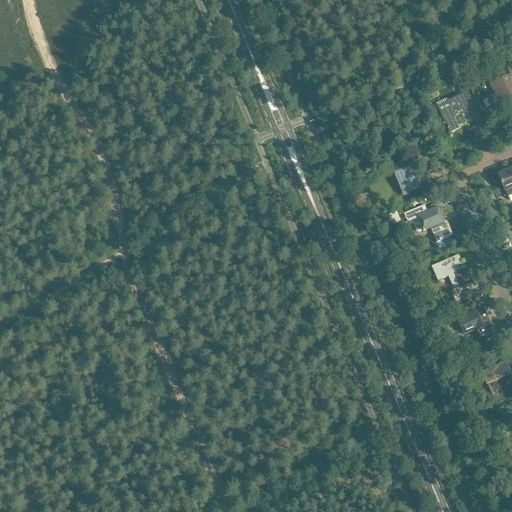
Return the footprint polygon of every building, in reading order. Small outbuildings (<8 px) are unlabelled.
[(487,99),(489,103),(493,113),(507,106),(505,103),(511,100),(511,86),(507,76),(506,77),(503,70),(491,75),(494,82),(499,93),(487,99)] [(466,90),(461,79),(455,82),(459,93),(466,90)] [(457,127),(474,119),(462,94),(447,101),(450,107),(440,112),(450,133),(458,129),(457,127)] [(415,176),(408,159),(392,166),(400,186),(404,185),(407,192),(412,190),(421,186),(417,175),(415,176)] [(367,165),(361,167),(363,174),(370,171),(367,165)] [(511,169),(498,175),(508,197),(511,195),(511,169)] [(438,207),(427,211),(426,212),(423,206),(404,214),(408,222),(418,218),(423,231),(431,228),(437,242),(453,236),(447,221),(443,222),(441,218),(442,218),(438,207)] [(462,302),(471,298),(466,286),(473,283),(467,268),(465,269),(459,255),(449,259),(431,267),(438,281),(455,274),(460,287),(451,291),(457,304),(462,302)] [(484,308),(475,312),(457,319),(464,335),(474,331),(479,344),(496,337),(484,308)] [(506,376),(508,376),(511,374),(507,362),(497,366),(482,372),(486,384),(489,383),(497,404),(506,400),(507,404),(508,404),(506,400),(511,397),(511,384),(510,381),(511,381),(510,381),(508,382),(506,376)]
